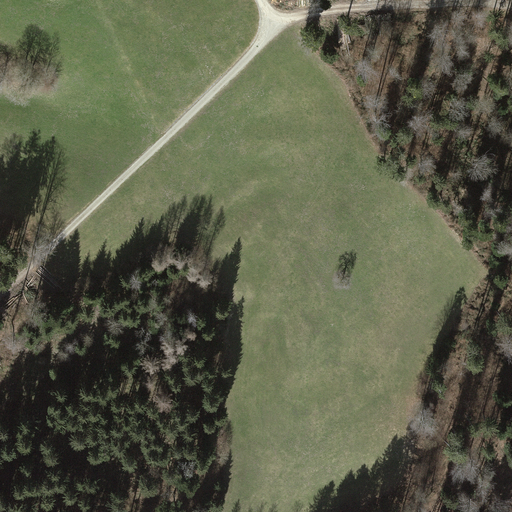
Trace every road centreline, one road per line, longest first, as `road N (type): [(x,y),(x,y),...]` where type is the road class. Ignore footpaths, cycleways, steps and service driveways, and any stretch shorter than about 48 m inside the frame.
road 1 (track): [(260,0),(268,25),(257,46),(3,294)]
road 2 (track): [(414,0),(295,11),(268,25)]
